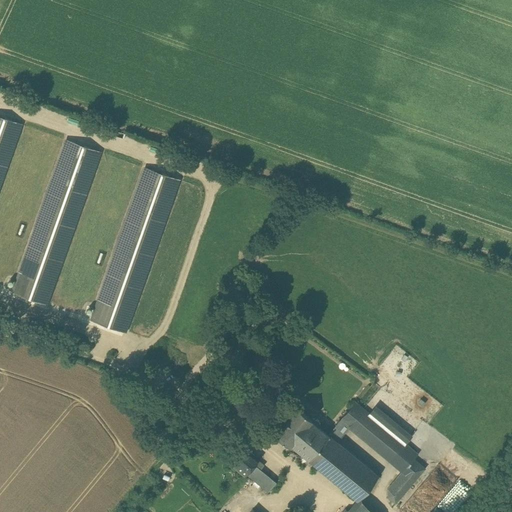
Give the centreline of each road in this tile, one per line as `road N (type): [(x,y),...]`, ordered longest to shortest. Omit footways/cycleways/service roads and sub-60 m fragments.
road 1 (track): [(0,101),(210,176),(165,327),(138,375)]
road 2 (track): [(0,324),(120,367),(237,427),(284,463),(295,511)]
road 3 (track): [(210,176),(511,275)]
